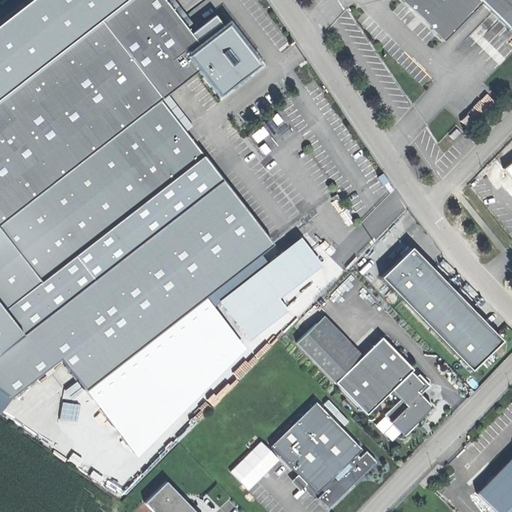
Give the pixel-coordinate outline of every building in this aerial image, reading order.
[(0,224),(159,101),(199,70),(219,96),(259,65),(248,51),(244,54),(236,44),(240,40),(228,25),(201,46),(164,0),(123,0),(85,30),(0,95),(0,224)] [(29,0),(0,23),(0,95),(85,30),(61,0),(29,0)] [(123,0),(61,0),(85,30),(123,0)] [(443,42),(481,3),(477,0),(400,0),(410,9),(418,10),(429,20),(430,29),(443,42)] [(511,0),(477,0),(481,3),(511,34),(511,0)] [(418,18),(430,29),(429,20),(418,10),(410,9),(418,18)] [(244,45),(240,40),(236,44),(244,54),(248,51),(244,45)] [(0,351),(222,179),(159,101),(0,224),(0,351)] [(449,136),(452,140),(459,133),(456,129),(449,136)] [(511,160),(502,169),(511,181),(511,160)] [(0,390),(10,398),(60,359),(85,390),(272,244),(222,179),(0,351),(0,390)] [(488,353),(500,341),(411,247),(379,277),(470,370),(488,353)] [(334,382),(354,362),(316,322),(296,342),(334,382)] [(384,415),(404,435),(415,425),(413,423),(418,418),(420,420),(425,415),(433,407),(418,392),(424,385),(409,370),(411,368),(380,336),(354,362),(334,382),(365,414),(390,389),(399,399),(384,415)] [(347,488),(375,461),(365,450),(358,457),(355,454),(360,449),(315,401),(268,445),(315,493),(320,488),(323,491),(316,497),(326,508),(347,488)] [(416,427),(415,425),(404,435),(407,437),(419,424),(416,427)] [(493,475),(511,494),(511,455),(501,467),(493,475)] [(494,511),(511,511),(511,494),(493,475),(475,493),(494,511)] [(153,511),(194,511),(186,503),(184,504),(178,498),(179,496),(165,481),(143,502),(153,511)]
